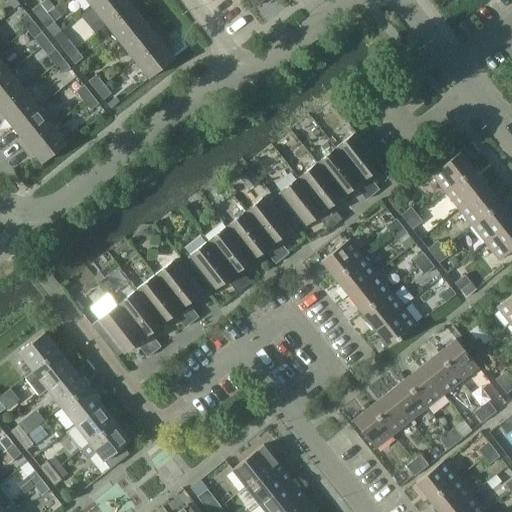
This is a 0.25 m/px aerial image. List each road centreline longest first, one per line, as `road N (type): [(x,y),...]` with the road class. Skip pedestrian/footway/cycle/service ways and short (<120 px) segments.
road 1 (residential): [(0,203),(26,221),(234,61)]
road 2 (residential): [(234,61),(246,78),(352,0)]
road 3 (residential): [(369,511),(284,403)]
